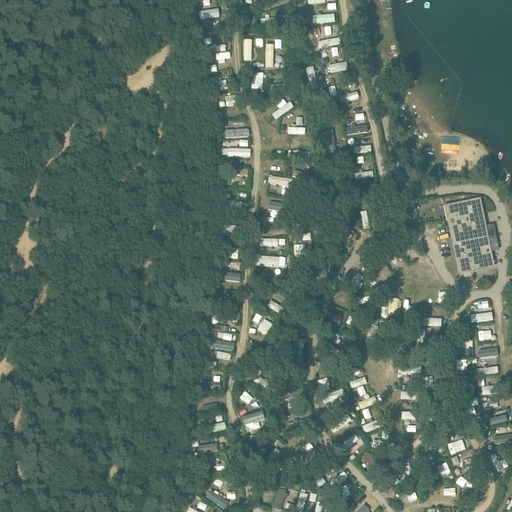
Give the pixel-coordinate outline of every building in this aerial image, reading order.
[(200,19),(220,16),(219,8),(199,11),(200,19)] [(313,15),(313,23),(336,22),(335,14),(313,15)] [(207,51),(229,51),(229,43),(210,44),(210,39),(207,39),(207,51)] [(244,40),(244,60),(253,60),(252,39),(244,40)] [(266,44),(266,67),(273,67),(274,45),(266,44)] [(225,62),(225,59),(231,59),(231,52),(217,53),(217,63),(225,62)] [(330,72),(348,70),(347,63),(329,64),(330,72)] [(311,89),(318,87),(314,66),(306,67),(311,89)] [(357,92),(340,96),(342,102),(359,98),(357,92)] [(227,107),(236,105),(234,95),(225,97),(227,107)] [(294,108),(291,102),(286,104),(284,100),(277,103),(280,109),(273,113),(275,118),(294,108)] [(347,127),(347,135),(368,134),(368,126),(347,127)] [(247,129),(224,130),(224,138),(247,137),(247,129)] [(230,155),(243,156),(244,145),(230,145),(230,155)] [(229,169),(229,176),(248,177),(249,169),(229,169)] [(292,176),(309,182),(311,175),(294,170),(292,176)] [(282,194),(290,194),(291,178),(269,177),(269,184),(283,185),(282,194)] [(359,210),(379,206),(375,186),(355,190),(359,210)] [(491,253),(480,199),(446,206),(448,221),(454,219),(455,225),(450,226),(453,240),(457,239),(459,251),(455,252),(458,268),(472,265),(473,271),(487,268),(485,254),(491,253)] [(269,202),(269,210),(282,210),(282,202),(269,202)] [(351,232),(345,241),(349,243),(355,234),(351,232)] [(295,256),(305,255),(304,245),(294,245),(295,256)] [(228,272),(227,280),(240,282),(242,274),(228,272)] [(280,313),(284,308),(271,300),(268,305),(280,313)] [(382,305),(379,314),(389,317),(392,308),(382,305)] [(471,323),(493,319),(492,312),(470,315),(471,323)] [(265,317),(258,329),(265,333),(272,321),(265,317)] [(419,326),(442,326),(442,318),(419,318),(419,326)] [(429,349),(430,336),(425,336),(425,329),(418,329),(417,349),(429,349)] [(489,330),(479,331),(479,340),(489,340),(489,330)] [(216,332),(214,339),(222,341),(224,334),(216,332)] [(215,350),(231,353),(233,345),(217,342),(215,350)] [(480,358),(498,357),(498,348),(479,349),(480,358)] [(230,360),(232,355),(219,352),(217,357),(230,360)] [(458,360),(458,370),(470,370),(469,360),(458,360)] [(498,366),(477,369),(478,376),(499,372),(498,366)] [(269,382),(275,387),(278,382),(272,377),(269,382)] [(200,389),(221,388),(221,378),(200,378),(200,389)] [(327,378),(318,380),(321,392),(331,389),(327,378)] [(351,381),(352,387),(367,383),(365,378),(351,381)] [(262,379),(258,383),(264,390),(268,386),(262,379)] [(361,396),(366,394),(364,386),(358,388),(361,396)] [(328,401),(345,397),(344,389),(326,393),(328,401)] [(239,399),(246,405),(250,399),(244,393),(239,399)] [(485,411),(499,406),(496,396),(482,401),(485,411)] [(359,402),(361,408),(377,403),(376,397),(359,402)] [(202,413),(219,412),(218,405),(202,405),(202,413)] [(352,409),(347,412),(354,422),(358,419),(352,409)] [(368,410),(363,412),(366,420),(371,417),(368,410)] [(263,411),(242,417),(245,426),(265,419),(263,411)] [(506,415),(489,419),(490,426),(507,421),(506,415)] [(308,419),(289,422),(291,430),(309,427),(308,419)] [(483,419),(473,423),(478,434),(487,430),(483,419)] [(379,420),(363,426),(365,433),(382,427),(379,420)] [(203,426),(205,434),(227,430),(225,423),(203,426)] [(511,442),(511,434),(494,436),(494,444),(511,442)] [(459,442),(462,449),(467,446),(464,439),(459,442)] [(452,453),(462,449),(458,442),(448,446),(452,453)] [(375,450),(392,451),(392,444),(375,443),(375,450)] [(201,452),(218,450),(217,444),(200,446),(201,452)] [(372,467),(377,461),(368,453),(362,459),(372,467)] [(495,467),(503,464),(499,454),(491,457),(495,467)] [(460,474),(469,471),(466,461),(462,462),(460,457),(455,459),(460,474)] [(447,462),(437,466),(441,476),(451,472),(447,462)] [(344,471),(327,485),(332,491),(349,477),(344,471)] [(463,487),(467,481),(461,477),(456,483),(463,487)] [(440,496),(456,495),(456,488),(440,489),(440,496)] [(277,489),(274,508),(283,510),(286,491),(277,489)] [(210,490),(206,498),(226,509),(230,501),(210,490)] [(294,511),(302,511),(309,494),(301,492),(294,511)] [(320,511),(324,503),(319,501),(315,511),(320,511)] [(200,502),(198,508),(205,511),(208,505),(200,502)]
